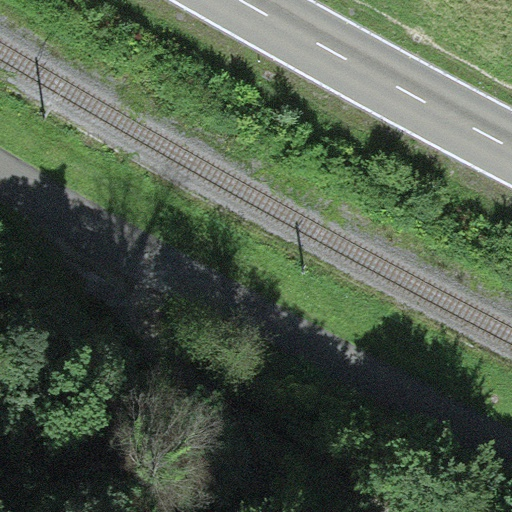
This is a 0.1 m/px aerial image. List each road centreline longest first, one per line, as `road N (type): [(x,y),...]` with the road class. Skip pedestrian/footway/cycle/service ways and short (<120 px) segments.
road 1 (track): [(0,162),(511,428)]
road 2 (track): [(18,174),(169,335),(378,511)]
road 3 (primary): [(233,0),(511,157)]
